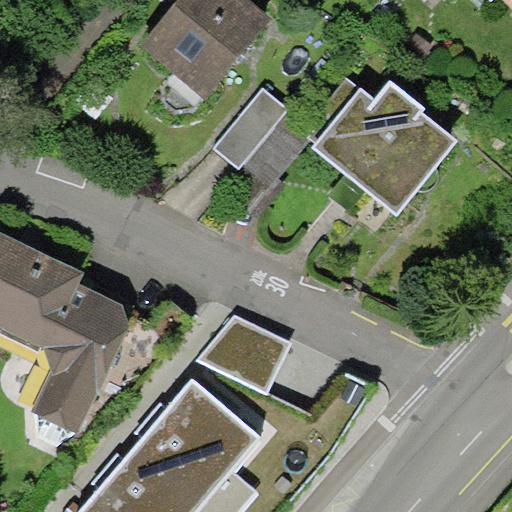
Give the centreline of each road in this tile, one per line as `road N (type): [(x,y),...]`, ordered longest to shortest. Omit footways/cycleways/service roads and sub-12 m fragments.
road 1 (residential): [(477,415),(399,367),(224,284),(0,189)]
road 2 (secondary): [(400,511),(477,415)]
